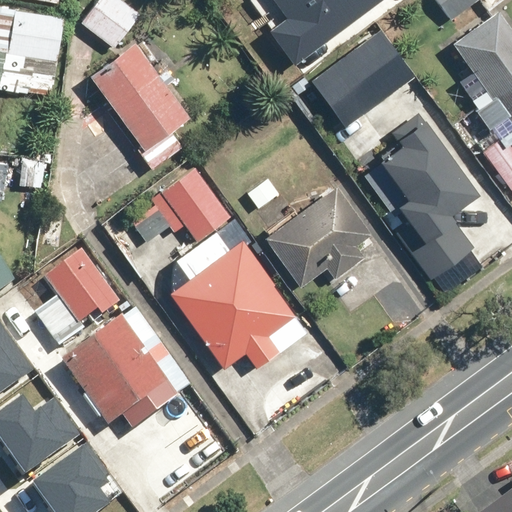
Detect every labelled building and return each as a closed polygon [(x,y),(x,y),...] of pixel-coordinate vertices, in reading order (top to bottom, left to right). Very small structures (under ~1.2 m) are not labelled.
[(130,13),(113,0),(101,0),(85,22),(109,40),(130,13)] [(273,0),(283,12),(266,24),(293,60),(375,0),(273,0)] [(437,0),(436,1),(448,18),(472,0),(437,0)] [(0,80),(44,88),(55,23),(0,14),(0,80)] [(511,33),(499,15),(454,46),(511,126),(511,33)] [(382,26),(315,70),(345,116),(413,72),(382,26)] [(182,116),(130,50),(90,81),(142,147),(182,116)] [(295,112),(254,141),(277,174),(318,145),(295,112)] [(406,140),(379,158),(401,191),(393,197),(406,216),(396,222),(429,270),(470,242),(445,205),(468,189),(421,120),(401,133),(406,140)] [(511,154),(502,141),(482,156),(511,194),(511,154)] [(223,217),(191,173),(163,194),(195,238),(223,217)] [(328,195),(269,236),(301,281),(359,239),(328,195)] [(288,317),(239,251),(174,299),(223,365),(288,317)] [(109,303),(77,260),(48,281),(80,325),(109,303)] [(0,326),(0,391),(31,368),(0,326)] [(120,328),(67,363),(105,420),(158,385),(120,328)] [(21,392),(0,407),(0,434),(25,469),(79,430),(54,396),(34,410),(21,392)] [(84,445),(32,483),(53,511),(86,511),(105,498),(95,486),(104,480),(100,475),(104,472),(84,445)] [(511,511),(511,488),(480,511),(511,511)]
